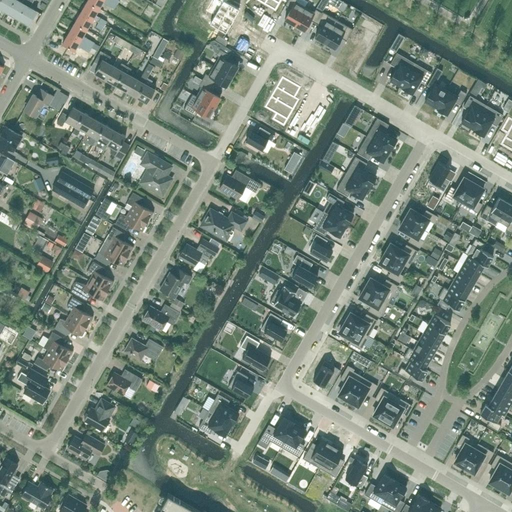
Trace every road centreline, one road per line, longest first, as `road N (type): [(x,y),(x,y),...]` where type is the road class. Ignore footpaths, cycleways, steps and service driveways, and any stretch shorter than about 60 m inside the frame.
road 1 (residential): [(213,162),(46,453)]
road 2 (residential): [(426,133),(279,47),(213,162)]
road 3 (residential): [(426,133),(282,386)]
road 4 (residential): [(213,162),(27,58)]
road 5 (residential): [(511,269),(462,323),(443,391)]
road 6 (residential): [(282,386),(404,458)]
